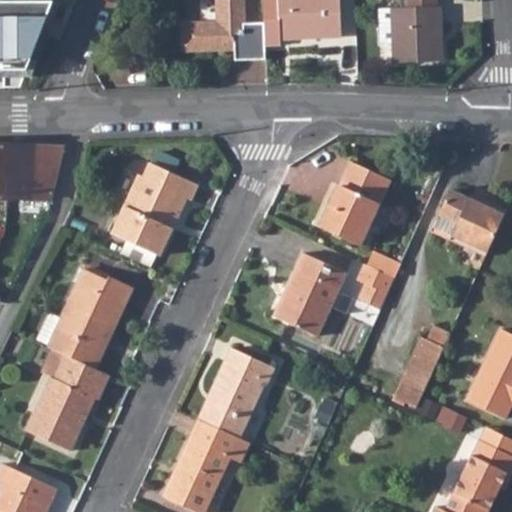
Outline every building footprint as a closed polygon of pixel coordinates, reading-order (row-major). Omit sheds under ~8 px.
[(234,60),(265,59),(264,44),(264,23),(244,24),(242,0),(216,0),(217,24),(190,25),(182,34),(183,51),(227,50),(227,46),(234,46),(234,60)] [(279,44),(279,38),(340,36),(338,0),(262,0),(264,23),(264,44),(279,44)] [(0,69),(27,70),(47,17),(36,16),(36,1),(0,1),(0,69)] [(408,6),(390,7),(391,41),(391,61),(441,59),(440,5),(436,5),(408,6)] [(391,41),(390,7),(377,7),(378,42),(391,41)] [(0,196),(52,199),(63,146),(0,142),(0,196)] [(140,178),(113,237),(160,258),(187,200),(191,202),(198,187),(151,165),(144,180),(140,178)] [(325,207),(315,231),(358,250),(388,185),(348,167),(329,208),(325,207)] [(472,239),(490,248),(508,207),(486,198),(484,203),(451,188),(433,227),(470,244),(472,239)] [(363,270),(391,283),(397,269),(370,256),(363,270)] [(300,257),(272,319),(315,339),(343,276),(300,257)] [(361,269),(352,285),(363,290),(368,293),(361,308),(376,315),(391,283),(363,270),(361,269)] [(86,270),(49,348),(54,350),(67,356),(93,368),(120,310),(124,312),(135,289),(110,277),(109,280),(86,270)] [(40,337),(49,342),(61,317),(52,312),(40,337)] [(403,379),(395,396),(418,406),(422,395),(451,331),(430,321),(403,379)] [(511,334),(500,329),(467,399),(505,418),(511,402),(511,334)] [(212,396),(201,418),(237,435),(261,383),(264,385),(271,369),(229,349),(208,394),(212,396)] [(54,350),(43,375),(51,379),(56,380),(67,356),(54,350)] [(93,368),(67,356),(56,380),(51,379),(27,431),(71,451),(95,398),(99,400),(110,376),(93,368)] [(201,418),(199,417),(163,494),(201,511),(202,511),(230,455),(241,460),(250,440),(237,435),(201,418)] [(511,438),(485,426),(478,440),(511,457),(511,438)] [(436,507),(434,511),(488,511),(496,497),(493,496),(497,488),(504,492),(511,476),(511,457),(478,440),(443,511),(436,507)] [(0,484),(3,487),(0,494),(0,511),(42,511),(45,506),(50,508),(59,489),(5,463),(0,472),(0,484)]
